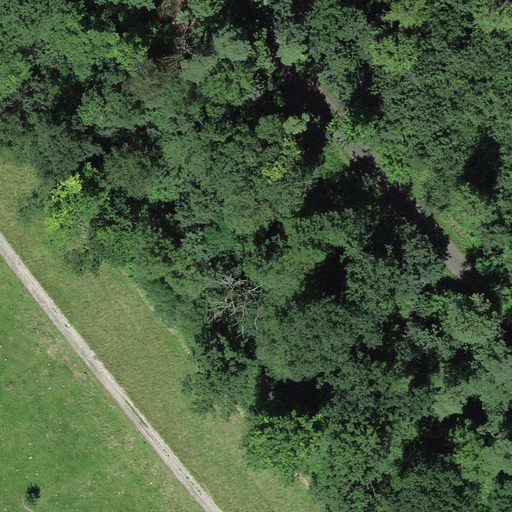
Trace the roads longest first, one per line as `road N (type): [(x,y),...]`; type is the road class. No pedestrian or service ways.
road 1 (track): [(511,317),(442,249),(238,0)]
road 2 (track): [(0,227),(241,511)]
